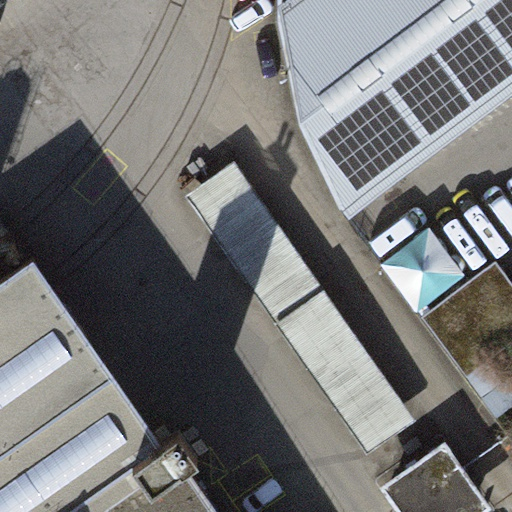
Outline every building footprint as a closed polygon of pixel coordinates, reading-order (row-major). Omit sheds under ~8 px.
[(511,84),(511,0),(287,0),(304,109),(346,210),(511,84)] [(374,449),(423,417),(250,153),(201,184),(374,449)] [(472,365),(511,338),(511,264),(506,255),(431,305),(472,365)] [(0,511),(198,511),(26,263),(0,280),(0,511)] [(459,435),(393,476),(415,511),(484,511),(501,502),(459,435)]
